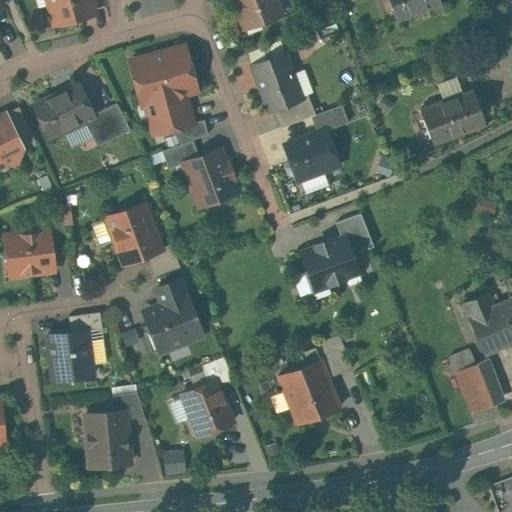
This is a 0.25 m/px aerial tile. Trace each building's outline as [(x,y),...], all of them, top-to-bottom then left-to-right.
[(47,0),(53,20),(91,9),(88,0),(47,0)] [(234,0),(235,1),(233,2),(237,13),(238,13),(243,27),(280,13),(275,0),(234,0)] [(395,15),(388,0),(377,0),(385,19),(395,15)] [(439,0),(388,0),(395,15),(396,20),(441,3),(439,0)] [(183,45),(129,60),(139,97),(148,95),(153,115),(156,115),(160,129),(174,126),(190,121),(185,105),(180,107),(177,99),(182,91),(193,88),(193,90),(195,89),(183,45)] [(283,52),(250,65),(267,109),(273,107),(301,97),(300,95),(283,52)] [(66,88),(32,104),(47,136),(58,130),(62,133),(73,128),(73,123),(83,119),(92,114),(91,113),(76,81),(65,86),(66,88)] [(472,88),(420,107),(433,142),(485,123),(472,88)] [(301,97),(273,107),(280,126),(309,115),(314,113),(306,93),(300,95),(301,97)] [(115,102),(91,113),(92,114),(83,119),(95,145),(128,129),(115,102)] [(314,113),(309,115),(315,131),(323,128),(323,130),(347,121),(340,103),(314,113)] [(4,112),(0,114),(0,159),(14,165),(20,146),(4,112)] [(190,122),(190,121),(174,126),(178,143),(191,139),(206,133),(203,119),(190,122)] [(315,131),(283,143),(290,160),(287,161),(284,166),(286,172),(292,174),(295,173),(297,179),(336,164),(323,130),(323,128),(315,131)] [(178,143),(160,150),(167,168),(182,162),(182,161),(198,156),(191,139),(178,143)] [(198,156),(182,162),(198,204),(234,191),(229,179),(233,178),(227,162),(223,163),(218,148),(198,156)] [(142,203),(105,217),(119,255),(131,251),(133,258),(145,253),(159,248),(159,247),(142,203)] [(359,212),(334,221),(340,237),(343,235),(350,253),(372,245),(359,212)] [(61,216),(35,219),(36,230),(46,229),(49,247),(65,244),(61,216)] [(36,230),(3,235),(7,266),(16,273),(52,268),(49,247),(46,229),(36,230)] [(330,240),(329,238),(313,244),(314,246),(300,251),(314,287),(357,271),(350,253),(343,235),(340,237),(330,240)] [(170,243),(159,247),(159,248),(145,253),(153,275),(178,266),(170,243)] [(187,266),(179,269),(183,280),(192,277),(187,266)] [(199,335),(178,279),(155,288),(161,303),(143,310),(159,351),(199,335)] [(486,291),(460,302),(467,317),(492,305),(486,291)] [(511,296),(492,305),(467,317),(483,353),(511,340),(511,296)] [(98,311),(67,315),(69,331),(85,329),(85,330),(101,328),(98,311)] [(69,331),(45,334),(51,379),(91,373),(85,330),(85,329),(69,331)] [(338,334),(313,344),(318,357),(319,357),(326,376),(351,367),(338,334)] [(222,355),(201,364),(203,370),(208,382),(216,379),(218,385),(232,379),(222,355)] [(318,357),(276,374),(296,423),(338,406),(326,376),(319,357),(318,357)] [(497,416),(475,362),(452,371),(473,423),(497,416)] [(201,364),(186,369),(189,376),(203,370),(201,364)] [(208,382),(179,394),(189,418),(187,423),(190,432),(196,434),(232,420),(218,385),(216,379),(208,382)] [(143,416),(136,390),(111,393),(113,410),(123,410),(124,418),(143,416)] [(113,410),(83,414),(88,465),(128,461),(125,433),(129,429),(125,425),(124,418),(123,410),(113,410)] [(165,447),(166,470),(187,469),(186,445),(165,447)]
